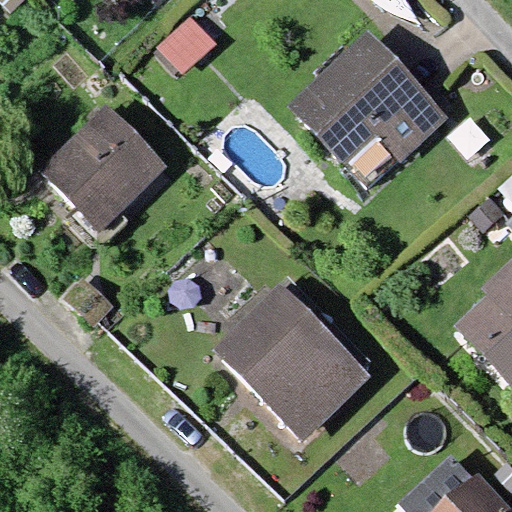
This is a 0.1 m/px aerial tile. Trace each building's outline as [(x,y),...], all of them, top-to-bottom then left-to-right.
[(0,0),(0,5),(9,15),(23,0),(0,0)] [(191,22),(159,51),(183,77),(214,48),(210,43),(191,22)] [(446,132),(374,53),(302,118),(375,197),(446,132)] [(165,172),(109,112),(43,172),(99,233),(165,172)] [(490,203),(470,220),(483,236),(503,218),(490,203)] [(511,268),(479,297),(485,303),(455,330),(511,391),(511,268)] [(82,283),(67,300),(94,324),(110,306),(82,283)] [(372,387),(293,305),(228,368),(307,449),(372,387)] [(471,488),(449,465),(400,511),(508,511),(478,482),(471,488)]
